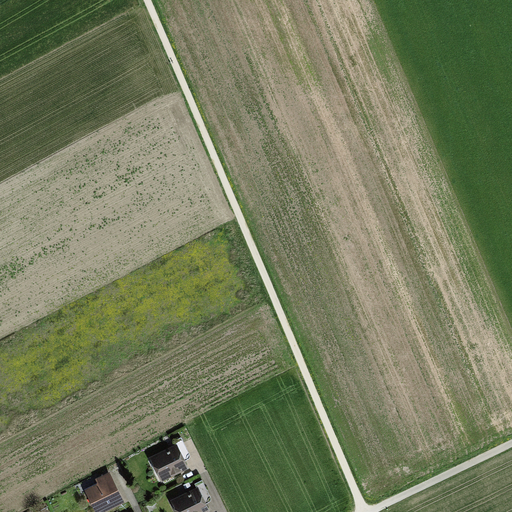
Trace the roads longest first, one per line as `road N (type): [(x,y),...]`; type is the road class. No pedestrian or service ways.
road 1 (track): [(362,511),(147,0)]
road 2 (track): [(378,511),(511,446)]
